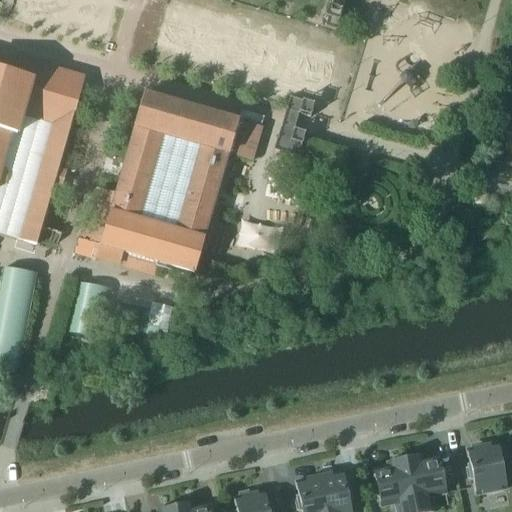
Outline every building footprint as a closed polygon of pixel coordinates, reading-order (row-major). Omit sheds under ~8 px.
[(3,0),(1,11),(10,13),(12,0),(3,0)] [(331,0),(323,28),(337,32),(346,0),(331,0)] [(114,10),(104,7),(99,26),(109,29),(114,10)] [(0,235),(35,247),(40,230),(53,186),(79,95),(6,74),(0,72),(0,235)] [(98,247),(193,275),(227,156),(250,163),(260,129),(142,96),(132,129),(134,130),(110,215),(108,214),(98,247)] [(286,124),(281,143),(301,149),(307,130),(313,109),(292,103),(286,124)] [(496,157),(495,168),(508,170),(509,158),(496,157)] [(3,270),(0,285),(0,371),(16,374),(34,275),(3,270)] [(78,284),(68,334),(99,340),(109,291),(78,284)] [(466,468),(469,481),(472,481),(475,497),(505,491),(495,445),(490,446),(489,443),(470,447),(471,450),(466,451),(469,468),(466,468)] [(421,457),(404,461),(414,511),(432,511),(430,499),(444,496),(436,458),(422,461),(421,457)] [(414,511),(404,461),(386,464),(387,468),(372,471),(380,509),(394,506),(395,511),(414,511)] [(332,474),(318,477),(324,511),(348,511),(347,503),(350,502),(347,489),(344,490),(341,473),(332,475),(332,474)] [(324,511),(318,477),(303,480),(303,481),(294,483),(298,499),(295,500),(297,511),(324,511)] [(233,500),(235,511),(269,511),(269,509),(266,510),(263,493),(257,495),(257,491),(238,495),(239,498),(233,500)]
